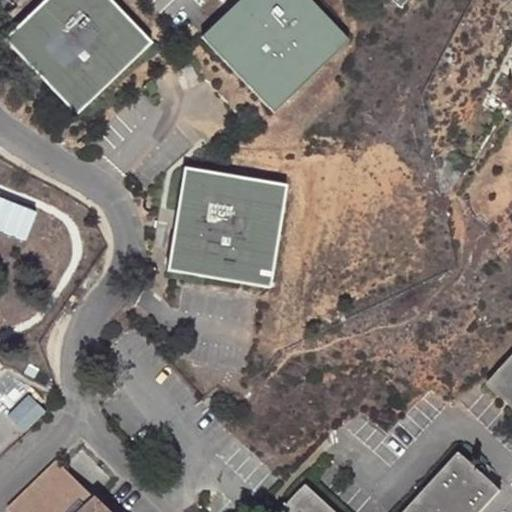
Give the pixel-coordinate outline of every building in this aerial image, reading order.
[(148,42),(106,0),(39,0),(0,38),(0,39),(74,115),(148,42)] [(347,36),(311,0),(236,0),(200,35),(274,109),(347,36)] [(186,82),(196,77),(189,65),(179,69),(186,82)] [(275,286),(293,182),(189,164),(171,268),(275,286)] [(82,287),(85,289),(98,280),(99,279),(104,274),(96,268),(82,287)] [(98,280),(85,289),(89,292),(98,280)] [(511,350),(486,380),(511,404),(511,350)] [(22,383),(5,376),(0,386),(0,387),(18,394),(22,383)] [(336,511),(305,483),(278,511),(478,511),(501,487),(459,450),(402,511),(336,511)] [(110,511),(58,460),(31,487),(56,511),(110,511)] [(56,511),(31,487),(8,509),(10,511),(56,511)]
